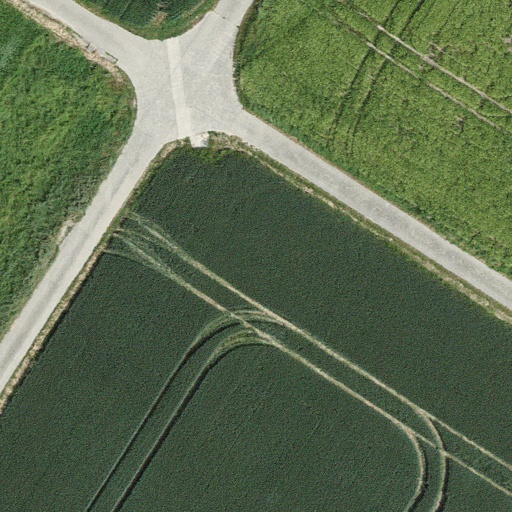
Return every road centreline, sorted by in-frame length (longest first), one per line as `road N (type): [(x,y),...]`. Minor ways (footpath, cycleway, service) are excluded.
road 1 (track): [(511,291),(56,0)]
road 2 (track): [(0,371),(238,0)]
